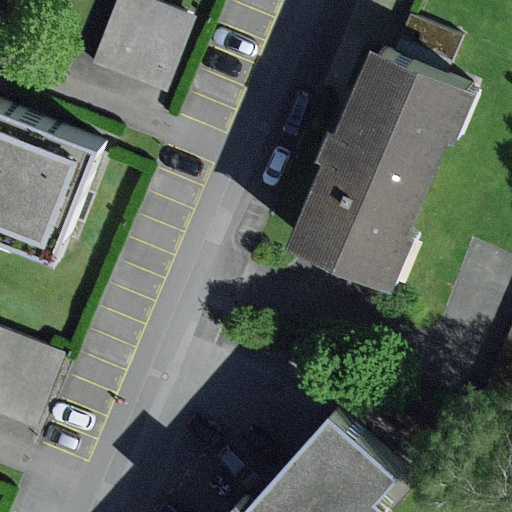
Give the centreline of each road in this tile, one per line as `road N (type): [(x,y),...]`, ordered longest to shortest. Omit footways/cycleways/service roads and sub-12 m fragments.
road 1 (residential): [(134,511),(345,0)]
road 2 (unknown): [(136,506),(0,452)]
